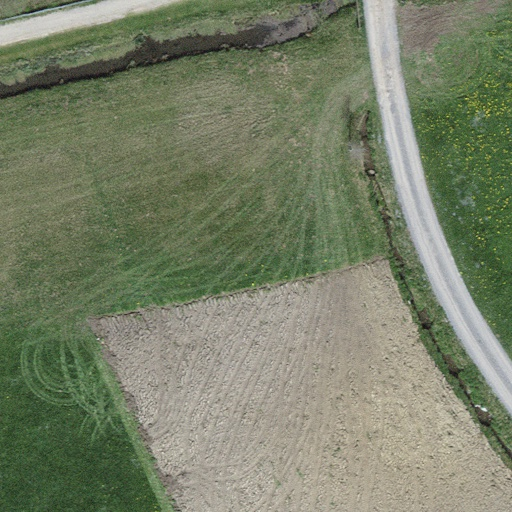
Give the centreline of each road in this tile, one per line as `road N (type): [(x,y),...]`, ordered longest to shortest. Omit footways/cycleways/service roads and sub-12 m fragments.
road 1 (track): [(383,0),(390,77),(420,215),(454,304),(511,392)]
road 2 (track): [(137,0),(0,32)]
